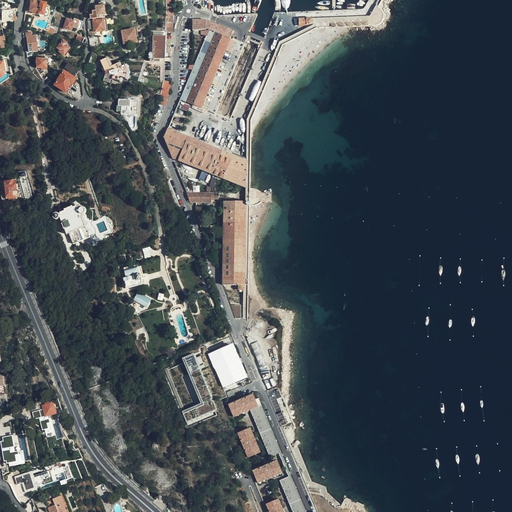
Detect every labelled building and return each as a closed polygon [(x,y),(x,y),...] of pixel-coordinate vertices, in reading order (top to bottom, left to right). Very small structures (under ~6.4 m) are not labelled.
[(36,1),(35,0),(30,0),(30,4),(29,12),(38,14),(44,15),(45,7),(45,3),(36,1)] [(103,3),(94,3),(93,4),(94,11),(92,11),(92,15),(89,15),(90,18),(92,18),(104,16),(105,16),(103,3)] [(47,8),(45,7),(44,15),(38,14),(37,15),(39,15),(40,16),(45,18),(48,16),(49,11),(47,8)] [(2,21),(16,21),(16,17),(13,17),(13,11),(2,11),(2,21)] [(130,15),(119,16),(124,44),(137,42),(132,14),(130,15)] [(105,20),(104,16),(92,18),(94,32),(107,30),(105,19),(105,20)] [(72,27),(81,29),(83,23),(78,21),(78,20),(74,19),(73,21),(67,19),(64,28),(70,31),(72,27)] [(209,33),(213,24),(205,21),(193,20),(193,31),(206,32),(209,33)] [(234,32),(213,24),(209,33),(182,96),(180,100),(201,108),(229,44),(232,45),(235,39),(231,38),(234,32)] [(163,80),(164,80),(164,66),(165,33),(151,32),(150,54),(149,54),(149,60),(151,60),(151,62),(150,62),(150,82),(163,82),(163,80)] [(32,37),(31,33),(26,33),(28,53),(38,51),(38,47),(39,47),(38,40),(37,40),(36,36),(32,37)] [(63,42),(65,38),(58,35),(55,45),(57,47),(57,48),(58,49),(57,51),(63,56),(64,55),(66,56),(70,50),(69,48),(65,45),(66,43),(63,42)] [(36,68),(41,68),(40,70),(46,70),(47,62),(49,61),(49,59),(48,58),(46,58),(45,59),(36,59),(36,64),(37,64),(36,68)] [(129,73),(126,66),(121,68),(119,64),(111,67),(107,59),(101,61),(106,71),(106,75),(104,81),(111,84),(112,80),(121,82),(122,78),(127,79),(129,73)] [(138,83),(146,61),(136,61),(129,80),(138,83)] [(75,77),(79,71),(68,63),(64,69),(75,77)] [(76,80),(64,72),(60,78),(58,81),(56,80),(53,84),(66,93),(71,85),(72,87),(76,80)] [(164,81),(161,94),(158,105),(158,106),(165,107),(170,83),(164,81)] [(122,115),(131,117),(137,117),(138,103),(120,101),(119,108),(122,109),(122,115)] [(179,121),(173,118),(170,125),(176,128),(179,121)] [(172,157),(211,174),(218,156),(225,159),(227,154),(168,129),(164,137),(172,157)] [(219,177),(247,189),(247,165),(247,162),(227,154),(225,159),(218,156),(211,174),(219,177)] [(26,172),(19,173),(25,200),(32,199),(26,172)] [(180,176),(184,186),(191,184),(189,179),(180,176)] [(14,181),(4,182),(6,199),(8,199),(9,201),(17,200),(14,181)] [(185,189),(191,203),(196,203),(212,202),(212,200),(219,200),(218,193),(212,193),(213,189),(208,187),(208,193),(193,193),(190,187),(185,189)] [(225,209),(223,286),(236,286),(237,286),(237,288),(239,288),(239,290),(244,290),(244,286),(248,286),(248,282),(245,282),(246,206),(250,206),(250,202),(246,202),(233,202),(233,198),(227,198),(227,202),(222,202),(221,209),(225,209)] [(66,211),(61,213),(61,214),(59,214),(57,213),(56,214),(55,215),(54,216),(54,217),(55,218),(56,219),(57,219),(59,218),(60,217),(61,217),(63,223),(62,223),(65,229),(65,228),(68,234),(70,233),(74,243),(74,244),(91,237),(83,217),(84,217),(84,215),(86,212),(86,210),(85,208),(82,207),(81,208),(81,206),(77,208),(77,207),(74,208),(73,207),(65,209),(66,211)] [(146,288),(141,269),(122,274),(121,274),(122,279),(125,278),(126,283),(124,283),(127,294),(143,290),(143,289),(146,288)] [(140,296),(137,301),(150,308),(152,304),(140,296)] [(150,308),(137,301),(135,303),(148,311),(150,308)] [(133,322),(138,319),(132,308),(128,310),(133,322)] [(163,371),(189,429),(218,416),(213,405),(228,399),(206,350),(205,346),(169,361),(172,367),(163,371)] [(232,352),(230,347),(214,354),(215,358),(213,359),(223,383),(225,383),(227,386),(245,379),(233,351),(232,352)] [(235,396),(233,391),(227,393),(229,399),(235,396)] [(279,454),(281,453),(282,452),(262,405),(259,407),(256,401),(254,396),(230,406),(236,418),(250,412),(270,457),(279,454)] [(56,414),(54,408),(52,406),(50,407),(49,404),(45,405),(45,407),(40,409),(39,408),(35,409),(37,415),(40,414),(42,419),(45,417),(45,418),(56,414)] [(260,452),(249,427),(238,432),(248,457),(260,452)] [(9,466),(25,463),(23,450),(19,450),(17,434),(3,436),(4,441),(1,441),(5,462),(9,461),(9,466)] [(291,476),(281,453),(279,454),(289,477),(291,476)] [(284,473),(278,461),(254,471),(260,484),(284,473)] [(48,481),(45,470),(42,471),(42,469),(33,471),(34,477),(32,477),(34,484),(35,484),(38,483),(48,481)] [(307,511),(292,476),(291,476),(289,477),(279,481),(293,511),(307,511)] [(24,494),(18,479),(10,482),(16,497),(24,494)] [(32,497),(36,505),(41,504),(40,501),(41,501),(39,495),(32,497)] [(65,511),(59,497),(51,500),(54,506),(47,509),(48,511),(65,511)] [(284,511),(280,500),(268,505),(271,511),(284,511)]
